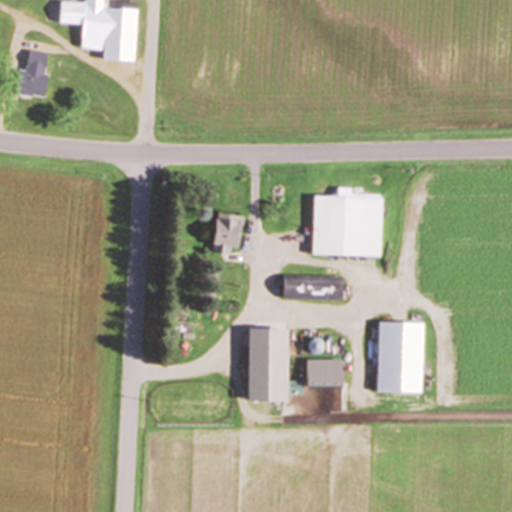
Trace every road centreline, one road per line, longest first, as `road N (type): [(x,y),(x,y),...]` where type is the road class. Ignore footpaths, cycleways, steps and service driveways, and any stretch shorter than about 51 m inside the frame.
road 1 (residential): [(0,141),(141,157),(511,148)]
road 2 (residential): [(124,511),(150,0)]
